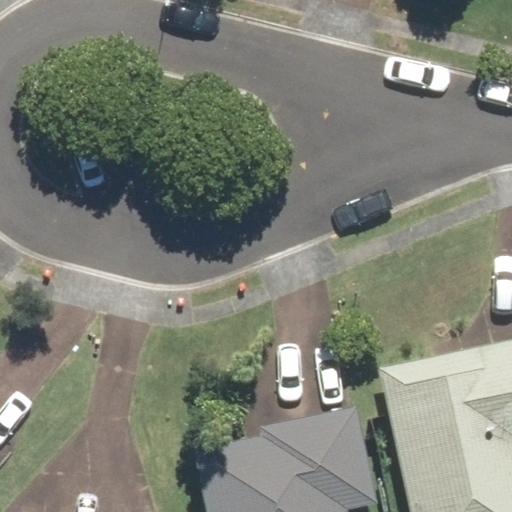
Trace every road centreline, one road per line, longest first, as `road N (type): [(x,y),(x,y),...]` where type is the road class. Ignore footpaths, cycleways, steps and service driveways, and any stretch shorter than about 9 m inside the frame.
road 1 (residential): [(497,122),(84,18),(1,68),(0,108)]
road 2 (residential): [(204,249),(497,122)]
road 3 (residential): [(0,154),(12,210),(170,250),(204,249)]
